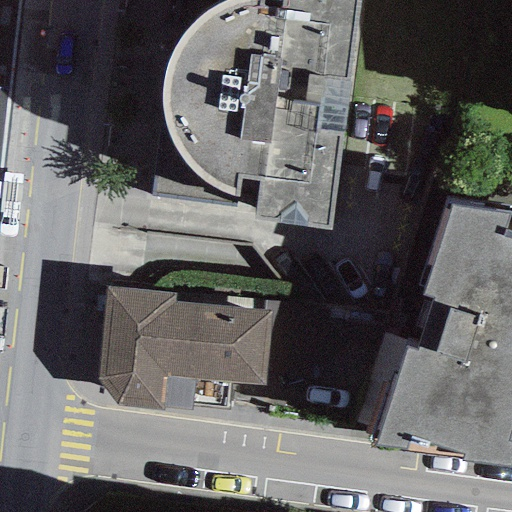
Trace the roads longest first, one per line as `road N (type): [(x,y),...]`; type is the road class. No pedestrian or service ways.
road 1 (residential): [(14,428),(511,497)]
road 2 (secondary): [(63,0),(14,428)]
